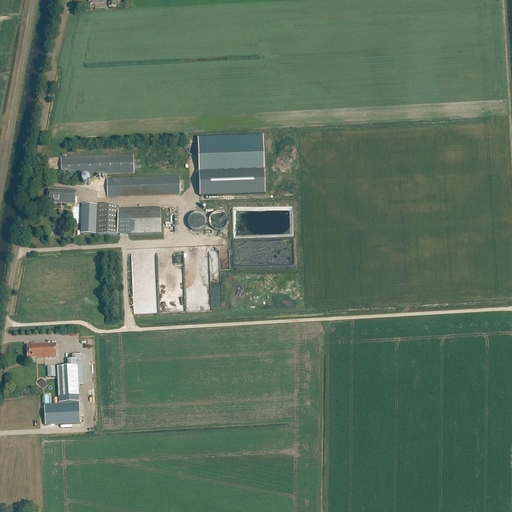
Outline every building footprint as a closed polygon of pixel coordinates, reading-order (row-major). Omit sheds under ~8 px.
[(264,170),(263,137),(197,140),(199,176),(205,176),(205,172),(264,170)] [(133,155),(61,157),(61,176),(134,174),(133,155)] [(179,176),(107,179),(108,198),(180,195),(179,176)] [(82,180),(82,181),(82,182),(82,183),(83,183),(83,184),(84,184),(85,185),(86,185),(87,185),(87,184),(88,184),(89,183),(89,182),(90,181),(90,180),(89,179),(89,178),(88,177),(87,177),(86,177),(85,177),(84,177),(83,177),(83,178),(82,179),(82,180)] [(53,201),(53,203),(75,204),(75,191),(48,189),(47,200),(53,201)] [(117,235),(118,206),(82,204),(80,234),(117,235)] [(200,214),(199,214),(198,213),(197,213),(196,213),(195,213),(193,214),(192,214),(192,215),(191,215),(190,216),(189,217),(188,218),(188,219),(187,220),(187,221),(187,222),(187,223),(187,224),(187,225),(187,226),(188,227),(188,228),(189,229),(190,230),(191,230),(191,231),(192,231),(193,232),(194,232),(195,232),(196,232),(198,232),(200,232),(201,231),(202,231),(202,230),(203,230),(204,229),(204,228),(205,227),(205,226),(206,225),(206,224),(206,223),(206,222),(206,221),(206,220),(205,220),(205,219),(204,218),(204,217),(203,216),(202,215),(201,215),(201,214),(200,214)] [(219,213),(218,213),(217,213),(216,213),(215,213),(214,214),(213,214),(212,215),(211,216),(210,217),(210,218),(209,218),(209,219),(209,220),(209,221),(209,222),(209,223),(209,224),(209,225),(209,226),(210,226),(210,227),(211,228),(212,229),(213,230),(214,230),(215,231),(216,231),(217,231),(219,231),(220,231),(221,231),(222,230),(223,230),(224,229),(225,228),(226,227),(226,226),(227,225),(227,224),(227,223),(227,222),(227,221),(227,220),(227,219),(227,218),(226,218),(226,217),(225,216),(225,215),(224,215),(222,214),(221,213),(220,213),(219,213)] [(161,234),(161,224),(131,225),(131,235),(161,234)] [(37,358),(37,359),(57,358),(56,343),(27,345),(28,358),(37,358)] [(79,402),(78,385),(84,384),(82,354),(72,355),(73,359),(67,360),(68,366),(57,367),(58,379),(59,403),(79,402)] [(81,424),(79,402),(59,403),(59,405),(44,406),(46,426),(81,424)]
